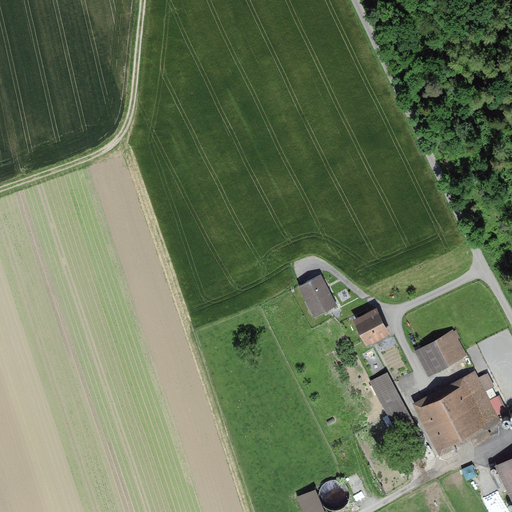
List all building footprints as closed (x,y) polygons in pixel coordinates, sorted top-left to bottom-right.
[(299,286),(315,315),(337,304),(321,274),(299,286)] [(357,319),(368,343),(380,337),(379,334),(386,330),(376,310),(357,319)] [(417,351),(429,374),(449,363),(448,361),(462,353),(451,333),(417,351)] [(460,379),(464,386),(468,395),(464,397),(475,419),(480,416),(486,428),(500,420),(474,372),(460,379)] [(387,373),(372,381),(403,441),(419,432),(387,373)] [(492,386),(485,373),(479,377),(486,390),(492,386)] [(431,418),(444,443),(468,430),(475,444),(490,436),(486,428),(480,416),(475,419),(464,397),(468,395),(464,386),(425,405),(421,397),(416,399),(427,420),(431,418)] [(498,396),(492,400),(500,412),(506,408),(498,396)] [(511,453),(493,462),(511,500),(511,453)] [(465,467),(467,477),(476,475),(474,466),(465,467)] [(324,511),(313,487),(298,494),(305,511),(324,511)] [(487,504),(491,511),(508,511),(499,496),(487,504)]
